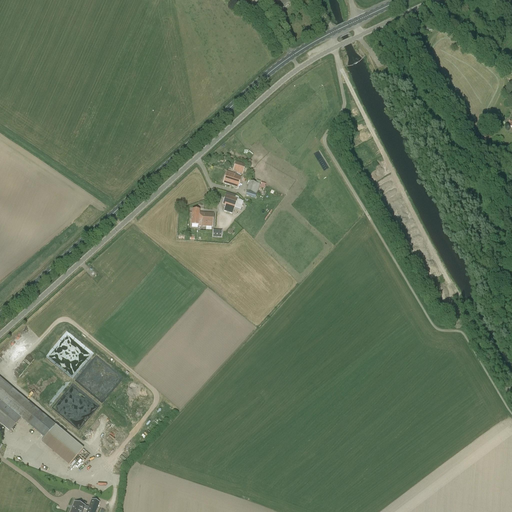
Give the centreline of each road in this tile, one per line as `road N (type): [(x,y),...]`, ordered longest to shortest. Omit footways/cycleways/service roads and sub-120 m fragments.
road 1 (unclassified): [(0,334),(282,80),(361,34)]
road 2 (primary): [(0,316),(281,62),(356,19)]
road 3 (track): [(356,198),(323,142),(345,106),(339,66)]
